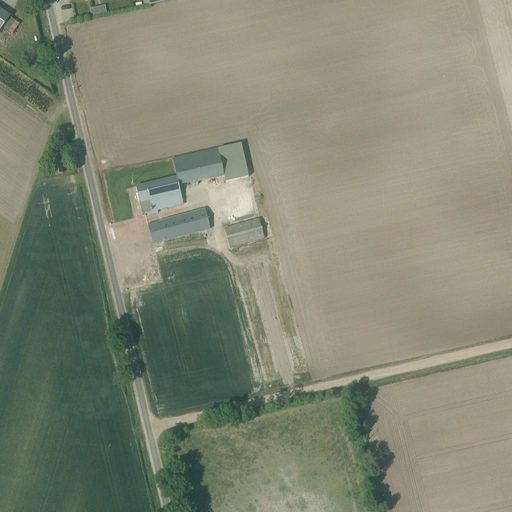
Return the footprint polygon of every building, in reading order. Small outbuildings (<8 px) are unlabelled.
[(92,17),(108,14),(106,5),(90,8),(92,17)] [(0,30),(10,17),(0,10),(0,30)] [(12,19),(6,29),(14,34),(20,23),(12,19)] [(240,144),(218,150),(225,182),(248,177),(240,144)] [(172,160),(176,178),(178,187),(179,187),(188,185),(182,158),(172,160)] [(53,165),(55,175),(62,174),(60,163),(53,165)] [(178,187),(176,178),(136,187),(142,214),(149,213),(149,215),(158,213),(157,211),(183,204),(179,187),(178,187)] [(148,225),(153,244),(210,230),(205,210),(148,225)] [(224,228),(229,249),(264,240),(258,219),(224,228)]
